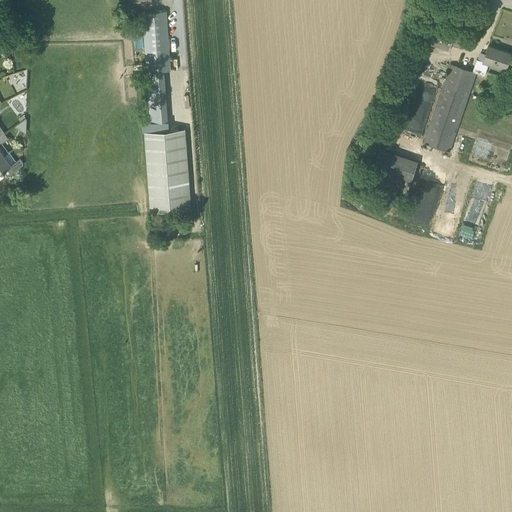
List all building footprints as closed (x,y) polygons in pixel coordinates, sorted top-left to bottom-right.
[(142,12),(146,72),(149,122),(167,121),(164,71),(170,70),(166,10),(142,12)] [(451,44),(462,48),(468,29),(427,15),(419,40),(449,50),(451,44)] [(2,52),(7,57),(12,51),(7,46),(2,52)] [(450,64),(423,143),(449,152),(476,73),(484,76),(488,64),(505,69),(511,53),(488,46),(483,61),(476,59),(472,72),(450,64)] [(433,103),(416,98),(403,122),(419,130),(433,103)] [(498,105),(491,103),(489,111),(496,112),(498,105)] [(185,129),(144,132),(150,212),(191,209),(185,129)] [(0,158),(4,156),(9,153),(2,143),(8,138),(5,133),(0,136),(0,158)] [(409,184),(418,160),(381,147),(372,172),(409,184)] [(4,156),(0,158),(0,173),(4,171),(8,176),(23,165),(23,162),(20,158),(15,162),(9,153),(4,156)]
